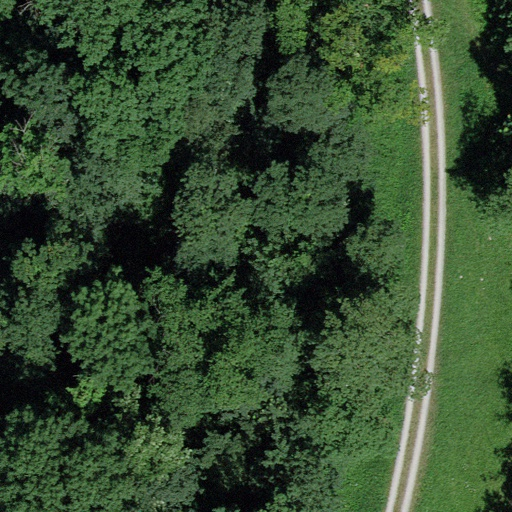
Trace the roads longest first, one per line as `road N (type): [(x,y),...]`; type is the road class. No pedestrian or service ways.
road 1 (track): [(418,0),(431,162),(427,328),(398,511)]
road 2 (track): [(0,147),(26,0)]
